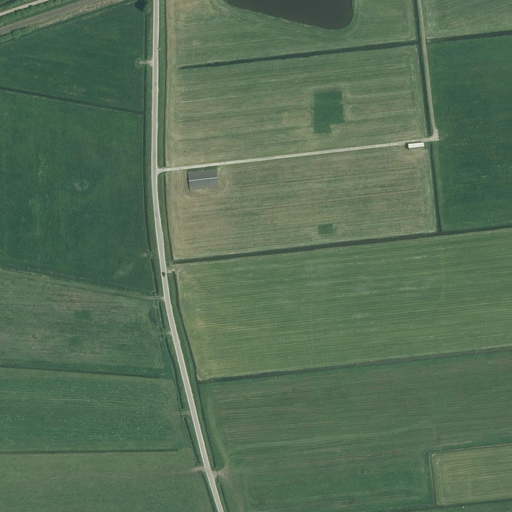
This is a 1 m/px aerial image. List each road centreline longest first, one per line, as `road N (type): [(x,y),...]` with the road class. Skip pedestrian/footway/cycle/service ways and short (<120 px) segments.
road 1 (unclassified): [(219,511),(160,258),(154,169)]
road 2 (unclassified): [(154,169),(434,138)]
road 3 (unclassified): [(154,169),(156,0)]
road 4 (track): [(434,138),(419,0)]
